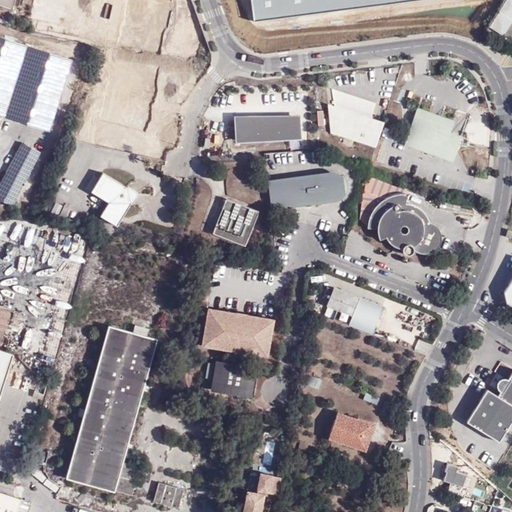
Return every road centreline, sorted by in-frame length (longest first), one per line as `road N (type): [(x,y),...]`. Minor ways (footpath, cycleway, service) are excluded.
road 1 (tertiary): [(497,83),(477,54),(441,43),(285,63),(236,55)]
road 2 (tertiary): [(463,308),(497,221),(505,164),(497,83)]
road 3 (tertiary): [(416,511),(420,390),(463,308)]
road 4 (residential): [(463,308),(300,246)]
road 5 (residential): [(236,55),(197,99),(182,164)]
